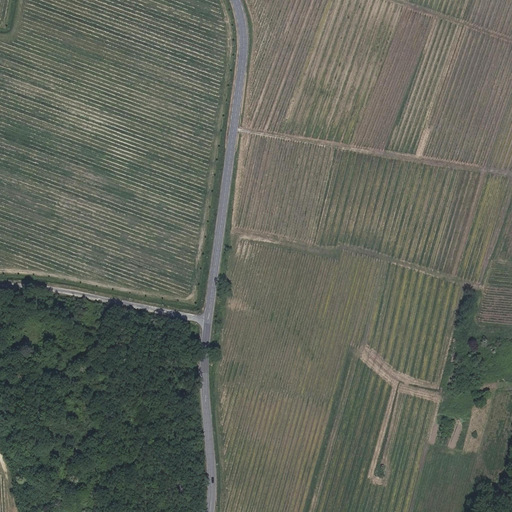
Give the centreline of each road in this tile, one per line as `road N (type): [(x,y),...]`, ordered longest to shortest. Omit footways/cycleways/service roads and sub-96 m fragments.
road 1 (secondary): [(236,0),(243,51),(208,319)]
road 2 (unclassified): [(208,319),(31,284),(0,286)]
road 3 (secondary): [(208,319),(203,380),(212,511)]
